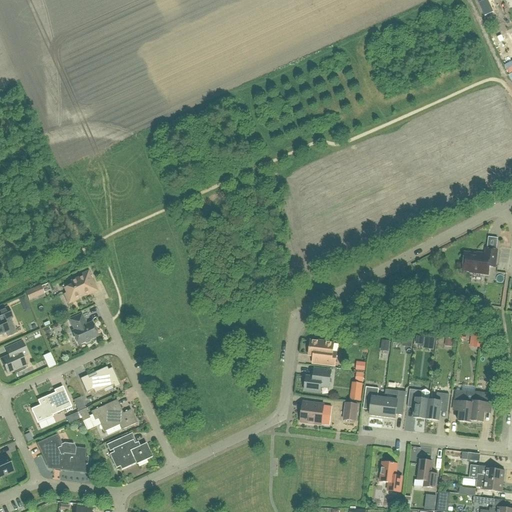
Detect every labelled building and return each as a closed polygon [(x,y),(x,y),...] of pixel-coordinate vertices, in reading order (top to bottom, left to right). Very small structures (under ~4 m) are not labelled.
[(475,0),(484,18),(492,14),(487,1),(486,2),(485,0),(475,0)] [(495,268),(497,251),(486,250),(485,255),(482,255),(465,253),(464,258),(462,260),(461,264),(463,266),(463,271),(470,272),(470,273),(489,276),(489,275),(487,275),(488,267),(495,268)] [(87,296),(91,295),(97,292),(93,284),(88,272),(81,275),(82,277),(70,282),(72,285),(71,285),(71,286),(64,289),(66,294),(64,295),(68,305),(78,300),(77,299),(86,295),(87,296)] [(25,294),(26,295),(29,301),(37,297),(34,290),(25,294)] [(465,297),(475,301),(477,296),(468,292),(465,297)] [(17,334),(10,319),(12,318),(7,308),(0,311),(0,335),(5,333),(8,338),(17,334)] [(86,326),(81,316),(70,321),(75,332),(72,333),(78,345),(84,343),(86,344),(89,342),(90,340),(97,337),(92,324),(86,326)] [(361,346),(369,347),(370,339),(354,337),(353,345),(361,346)] [(411,348),(412,338),(404,338),(403,347),(411,348)] [(488,340),(487,340),(481,340),(480,348),(487,349),(488,343),(488,340)] [(389,342),(382,341),(381,350),(388,351),(389,342)] [(22,342),(9,348),(5,350),(8,357),(1,360),(7,375),(14,372),(15,375),(24,370),(23,368),(26,367),(22,358),(28,355),(22,342)] [(335,367),(337,353),(333,352),(334,344),(311,342),(309,356),(314,357),(313,364),(335,367)] [(108,370),(107,368),(98,372),(100,374),(89,379),(87,376),(80,380),(86,394),(93,391),(95,394),(113,386),(115,389),(120,387),(112,369),(108,370)] [(329,386),(331,371),(314,369),(313,378),(306,377),(305,391),(320,393),(321,388),(324,386),(329,386)] [(66,414),(73,411),(62,388),(54,391),(55,394),(38,402),(40,406),(31,410),(37,424),(38,424),(46,421),(53,417),(52,416),(65,411),(66,414)] [(383,418),(385,399),(378,398),(379,390),(366,388),(364,405),(365,404),(371,404),(370,417),(383,418)] [(414,409),(413,418),(426,420),(429,401),(430,393),(410,390),(408,408),(414,409)] [(456,391),(454,407),(453,411),(459,412),(458,422),(471,424),(471,422),(473,404),(473,402),(475,393),(475,391),(468,390),(468,393),(456,391)] [(385,399),(383,418),(395,420),(397,408),(404,408),(403,410),(404,410),(406,393),(393,391),(392,400),(385,399)] [(481,393),(475,393),(473,402),(473,404),(471,422),(483,423),(485,413),(491,414),(491,411),(493,395),(481,393)] [(429,401),(426,420),(439,422),(440,412),(447,413),(449,395),(437,394),(436,402),(429,401)] [(121,415),(120,411),(121,410),(117,401),(91,412),(95,421),(98,420),(104,433),(119,426),(121,431),(137,424),(131,412),(130,411),(121,415)] [(324,405),(316,404),(303,403),(302,409),(300,424),(321,426),(324,405)] [(356,422),(358,405),(345,404),(343,421),(356,422)] [(83,422),(90,419),(85,409),(78,412),(83,422)] [(55,424),(52,418),(46,421),(38,424),(41,430),(55,424)] [(69,435),(84,428),(81,421),(65,428),(69,435)] [(62,446),(57,436),(37,445),(48,469),(86,474),(88,459),(85,458),(86,450),(75,449),(73,446),(65,445),(62,446)] [(123,445),(121,439),(106,446),(109,452),(112,451),(113,453),(109,455),(116,469),(120,467),(121,471),(135,464),(136,465),(152,458),(146,444),(140,447),(138,443),(134,445),(133,441),(123,445)] [(479,462),(480,455),(462,453),(462,460),(479,462)] [(0,478),(14,472),(9,461),(6,456),(4,457),(0,458),(0,478)] [(436,489),(438,475),(431,474),(432,463),(420,461),(418,481),(424,482),(424,488),(436,489)] [(391,464),(382,463),(380,482),(389,483),(388,492),(400,493),(402,478),(396,477),(397,465),(394,465),(394,464),(391,464)] [(478,479),(504,482),(505,471),(488,469),(488,467),(479,466),(478,475),(478,479)] [(502,494),(504,482),(478,479),(476,488),(485,489),(484,491),(502,494)] [(475,497),(476,490),(460,488),(459,494),(475,497)] [(438,493),(437,502),(448,503),(449,494),(438,493)] [(493,506),(494,500),(474,497),(473,502),(479,503),(479,504),(493,506)]
